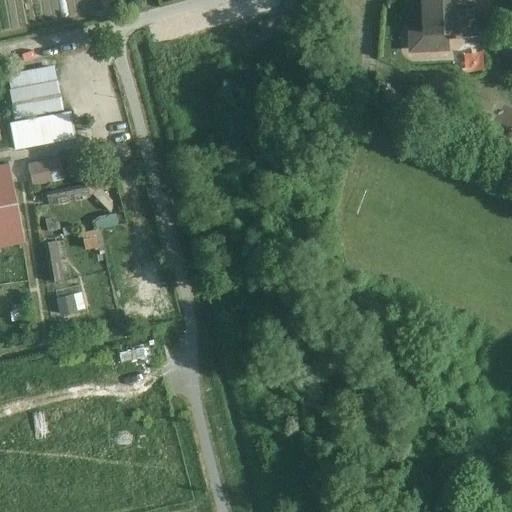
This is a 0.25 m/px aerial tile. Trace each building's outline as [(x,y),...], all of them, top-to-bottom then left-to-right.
[(473,29),(471,0),(427,0),(427,1),(412,1),(413,49),(449,46),(448,30),(473,29)] [(59,65),(9,71),(16,121),(13,121),(16,147),(78,139),(74,109),(65,111),(59,65)] [(36,186),(68,178),(63,155),(31,163),(36,186)] [(8,163),(0,164),(0,246),(25,241),(8,163)] [(88,185),(50,195),(53,206),(91,196),(88,185)] [(64,241),(50,241),(51,279),(65,278),(64,241)] [(62,313),(79,312),(77,287),(60,288),(62,313)]
